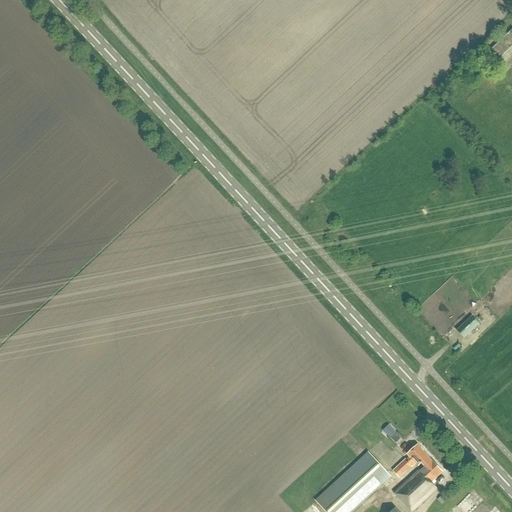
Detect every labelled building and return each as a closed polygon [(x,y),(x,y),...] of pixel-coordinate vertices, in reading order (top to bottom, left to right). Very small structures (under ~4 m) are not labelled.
[(511,46),(511,29),(510,32),(488,53),(496,61),(511,46)] [(506,170),(510,166),(493,149),(489,152),(506,170)] [(464,338),(478,324),(471,316),(456,330),(464,338)] [(390,425),(383,432),(388,436),(394,430),(390,425)] [(421,426),(417,435),(423,438),(427,429),(421,426)] [(395,494),(410,511),(412,511),(436,489),(431,483),(442,473),(431,461),(431,462),(422,452),(423,451),(417,446),(407,455),(410,458),(407,461),(406,460),(393,472),(399,479),(409,470),(413,476),(395,494)] [(324,511),(353,511),(391,477),(368,452),(315,501),(324,511)] [(472,491),(449,511),(461,511),(478,497),(472,491)]
